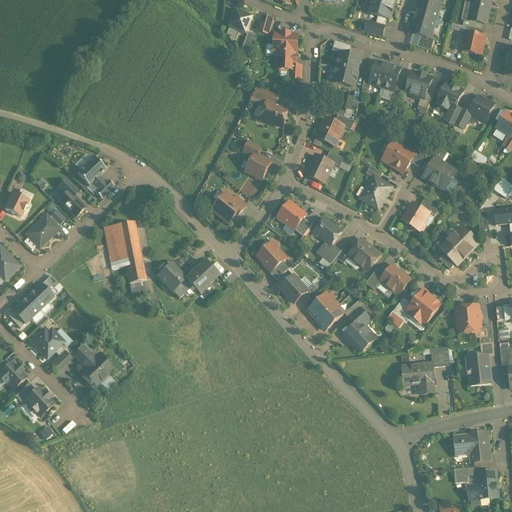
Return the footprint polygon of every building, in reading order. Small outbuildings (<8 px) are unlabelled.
[(394,6),(373,0),(369,15),(390,21),(394,6)] [(431,1),(426,0),(425,4),(420,7),(417,17),(435,23),(440,5),(440,4),(431,1)] [(486,1),(483,0),(470,0),(470,4),(473,5),(469,23),(486,26),(490,8),(485,6),(486,1)] [(253,19),(236,12),(229,28),(246,35),(253,19)] [(435,23),(417,17),(414,27),(417,32),(415,37),(420,38),(430,41),(430,40),(435,23)] [(273,21),(262,18),(259,30),(270,33),(273,21)] [(385,28),(367,23),(365,33),(382,38),(385,28)] [(474,30),(464,28),(463,34),(466,35),(473,36),(474,30)] [(257,37),(249,33),(243,48),(253,52),(257,37)] [(290,35),(282,35),(282,36),(276,36),(275,36),(275,40),(273,40),(273,46),(275,46),(274,54),(274,55),(275,55),(278,55),(278,59),(276,59),(276,66),(277,66),(277,68),(284,68),(284,72),(290,72),(291,68),(295,68),(295,64),(296,64),(297,59),(296,59),(296,56),(297,56),(297,55),(298,38),(298,37),(297,37),(290,36),(290,35)] [(473,36),(466,35),(462,53),(481,57),(485,39),(481,38),(473,36)] [(430,41),(420,38),(417,49),(431,52),(434,41),(430,40),(430,41)] [(361,59),(341,55),(334,84),(354,89),(361,59)] [(385,66),(376,64),(372,77),(369,86),(371,86),(382,89),(389,66),(386,65),(385,66)] [(392,67),(389,66),(382,89),(392,93),(394,93),(397,84),(401,71),(392,68),(392,67)] [(295,68),(291,68),(290,72),(290,81),(301,82),(302,68),(295,68)] [(419,75),(419,76),(413,75),(413,74),(412,74),(412,75),(406,94),(406,95),(407,95),(413,97),(413,99),(420,101),(421,100),(424,101),(426,93),(428,92),(429,92),(432,81),(432,80),(431,80),(425,78),(426,77),(425,77),(424,78),(420,77),(420,76),(419,75)] [(372,77),(366,75),(362,90),(369,92),(371,86),(369,86),(372,77)] [(397,84),(394,93),(392,93),(391,99),(398,101),(402,86),(397,84)] [(464,94),(447,85),(437,105),(439,106),(440,108),(445,111),(448,110),(450,112),(454,113),(456,109),(464,94)] [(257,91),(251,102),(266,108),(267,104),(262,102),(265,93),(257,91)] [(428,92),(426,93),(424,101),(421,100),(420,101),(418,108),(428,111),(434,94),(429,92),(428,92)] [(280,99),(265,93),(262,102),(267,104),(268,103),(277,106),(280,99)] [(470,114),(469,117),(471,118),(485,125),(494,107),(478,98),(470,114)] [(277,106),(268,103),(267,104),(266,108),(262,120),(270,123),(270,125),(274,127),(275,128),(277,129),(278,128),(283,130),(288,114),(281,111),(282,108),(277,106)] [(454,113),(450,112),(445,123),(454,128),(455,127),(462,112),(456,109),(454,113)] [(462,112),(455,127),(464,131),(471,118),(469,117),(470,114),(463,111),(462,112)] [(511,117),(507,114),(496,130),(509,138),(510,139),(511,136),(511,117)] [(355,123),(338,117),(335,124),(344,129),(351,133),(355,123)] [(335,124),(326,120),(317,139),(335,148),(338,143),(339,142),(341,138),(340,136),(344,129),(335,124)] [(511,136),(510,139),(509,138),(503,148),(511,153),(511,151),(511,136)] [(413,154),(395,143),(383,162),(404,175),(411,164),(416,156),(413,154)] [(262,150),(249,144),(244,154),(253,159),(255,156),(258,157),(262,150)] [(428,156),(416,149),(413,154),(416,156),(411,164),(419,169),(425,160),(428,156)] [(447,155),(432,149),(428,156),(425,160),(433,165),(435,161),(441,165),(447,155)] [(344,161),(330,154),(326,162),(333,166),(339,169),(344,161)] [(258,157),(255,156),(253,159),(246,174),(262,182),(271,164),(258,157)] [(326,162),(316,158),(307,177),(324,185),(333,166),(326,162)] [(94,159),(77,176),(89,188),(91,185),(99,178),(106,172),(94,159)] [(441,165),(435,161),(433,165),(424,180),(444,192),(455,173),(441,165)] [(341,168),(351,173),(354,166),(344,162),(341,168)] [(383,175),(371,168),(366,176),(374,180),(378,182),(383,175)] [(99,178),(91,185),(98,192),(105,185),(99,178)] [(493,192),(505,200),(511,190),(511,185),(502,179),(493,192)] [(378,182),(374,180),(362,201),(378,211),(391,190),(378,182)] [(85,210),(70,195),(74,190),(66,182),(58,189),(65,197),(59,203),(75,219),(85,210)] [(98,192),(95,195),(101,201),(114,188),(108,182),(105,185),(98,192)] [(18,197),(13,194),(5,211),(20,219),(31,197),(20,191),(18,197)] [(247,207),(237,199),(232,205),(240,211),(236,216),(238,217),(247,207)] [(227,200),(223,205),(220,203),(213,212),(229,225),(236,216),(240,211),(232,205),(227,200)] [(440,211),(424,201),(419,210),(428,215),(428,216),(434,220),(440,211)] [(306,218),(290,205),(279,219),(279,220),(278,221),(285,226),(286,225),(295,232),(304,221),(306,218)] [(419,210),(413,206),(412,205),(412,206),(413,206),(403,222),(402,222),(402,223),(403,223),(411,228),(412,230),(415,232),(417,232),(422,235),(422,234),(418,231),(428,216),(428,215),(419,210)] [(487,216),(480,211),(478,214),(479,222),(488,221),(487,216)] [(511,211),(495,213),(496,228),(509,227),(511,248),(511,247),(511,211)] [(59,231),(46,217),(26,237),(39,250),(59,231)] [(312,227),(304,221),(295,232),(303,239),(312,227)] [(341,234),(325,221),(320,227),(321,231),(317,236),(328,245),(331,248),(332,247),(341,234)] [(488,221),(479,222),(480,233),(489,232),(488,221)] [(133,224),(104,229),(111,265),(125,262),(130,292),(146,289),(133,224)] [(479,246),(462,229),(451,240),(468,257),(479,246)] [(468,257),(451,240),(440,251),(457,268),(468,257)] [(381,257),(362,242),(354,251),(350,257),(350,258),(356,262),(355,264),(368,274),(381,257)] [(331,248),(328,245),(318,257),(331,267),(336,260),(341,254),(332,247),(331,248)] [(354,251),(348,246),(341,254),(336,260),(344,266),(350,258),(350,257),(354,251)] [(278,251),(275,251),(271,247),(257,258),(271,273),(271,274),(283,263),(286,260),(278,251)] [(10,259),(0,249),(0,277),(5,283),(18,270),(8,261),(10,259)] [(204,263),(185,281),(192,288),(199,296),(218,278),(204,263)] [(283,263),(271,274),(271,273),(269,275),(276,282),(289,270),(283,263)] [(185,281),(171,266),(157,278),(179,301),(192,288),(185,281)] [(398,273),(393,268),(387,276),(380,284),(381,284),(388,290),(388,291),(392,294),(393,294),(399,298),(411,283),(404,277),(404,276),(400,273),(398,273)] [(377,272),(366,286),(372,291),(383,276),(377,272)] [(383,276),(372,291),(374,293),(381,284),(380,284),(387,276),(383,276)] [(50,278),(46,282),(55,291),(59,287),(50,278)] [(294,278),(280,290),(294,306),(302,299),(308,293),(307,293),(301,286),(301,284),(296,279),(295,279),(294,278)] [(46,282),(41,287),(53,299),(58,294),(55,291),(46,282)] [(41,287),(27,300),(39,313),(53,299),(41,287)] [(313,288),(307,293),(308,293),(302,299),(308,306),(319,295),(313,288)] [(146,289),(130,292),(132,298),(147,295),(146,289)] [(426,293),(424,293),(413,307),(407,314),(410,316),(425,328),(441,307),(428,297),(428,295),(426,293)] [(344,316),(327,297),(309,313),(319,325),(326,333),(344,316)] [(39,313),(27,300),(13,313),(25,326),(39,313)] [(404,301),(392,316),(403,324),(410,316),(407,314),(413,307),(404,301)] [(511,317),(511,308),(495,310),(497,325),(511,323),(511,317)] [(478,309),(456,311),(458,324),(457,324),(456,326),(456,331),(458,333),(459,333),(459,336),(479,334),(481,334),(480,330),(480,322),(481,322),(480,315),(479,315),(478,309)] [(371,323),(360,310),(349,321),(356,328),(360,324),(364,329),(371,323)] [(25,326),(13,313),(8,318),(20,331),(25,326)] [(364,329),(360,324),(356,328),(344,338),(354,349),(355,349),(356,348),(360,353),(363,354),(376,342),(364,329)] [(491,328),(480,330),(481,334),(479,334),(480,347),(493,345),(491,328)] [(44,332),(31,345),(47,361),(54,354),(64,345),(54,334),(50,338),(44,332)] [(64,345),(54,354),(58,358),(68,349),(64,345)] [(493,345),(480,347),(482,360),(489,359),(488,357),(494,356),(493,345)] [(82,349),(73,358),(85,371),(82,374),(95,389),(113,372),(99,358),(95,362),(82,349)] [(448,350),(431,352),(431,353),(434,352),(436,370),(450,368),(448,350)] [(511,350),(500,351),(501,365),(509,364),(510,370),(511,369),(511,350)] [(482,360),(467,361),(467,362),(468,362),(470,377),(466,377),(466,379),(469,378),(470,389),(492,387),(492,386),(491,386),(489,373),(490,373),(489,359),(482,360)] [(3,364),(0,366),(0,381),(4,387),(7,384),(0,377),(0,376),(8,369),(3,364)] [(16,371),(11,366),(8,369),(0,376),(0,377),(7,384),(13,392),(25,380),(20,376),(22,374),(18,369),(16,371)] [(432,367),(403,370),(405,388),(420,387),(421,397),(434,396),(433,385),(434,385),(432,367)] [(27,386),(14,399),(22,407),(25,405),(25,404),(35,394),(27,386)] [(44,396),(39,391),(35,394),(25,404),(25,405),(40,420),(53,406),(48,401),(49,400),(45,395),(44,396)] [(42,433),(45,441),(54,437),(50,429),(42,433)] [(487,436),(469,438),(469,439),(455,440),(457,457),(471,456),(472,465),(475,465),(480,464),(490,463),(487,436)] [(467,471),(454,472),(455,486),(468,485),(467,471)] [(495,474),(478,476),(478,485),(480,485),(481,491),(469,492),(469,490),(468,490),(469,503),(480,502),(498,501),(495,474)]
